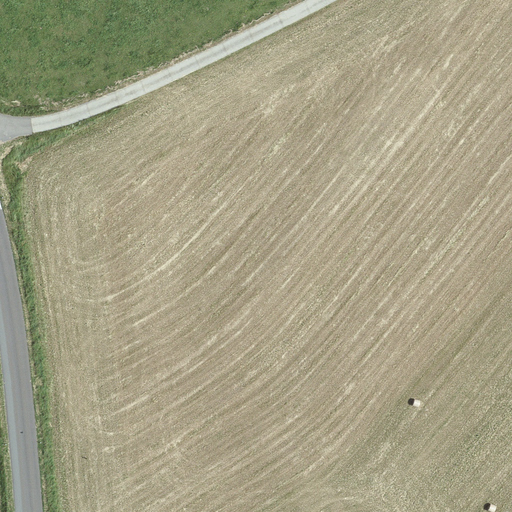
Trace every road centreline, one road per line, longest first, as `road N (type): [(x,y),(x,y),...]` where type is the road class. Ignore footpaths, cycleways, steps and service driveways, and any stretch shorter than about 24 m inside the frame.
road 1 (unclassified): [(0,133),(39,128),(336,0)]
road 2 (tertiary): [(0,258),(28,511)]
